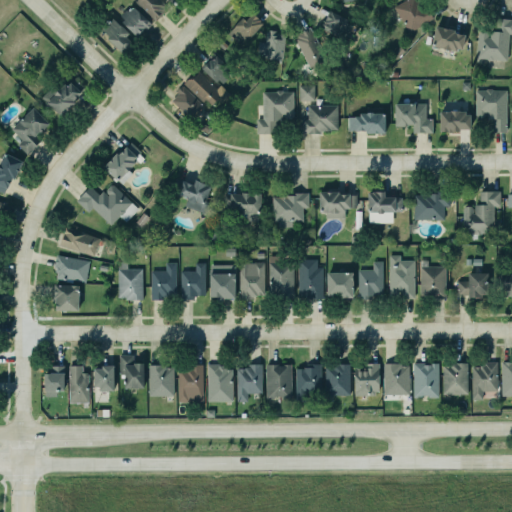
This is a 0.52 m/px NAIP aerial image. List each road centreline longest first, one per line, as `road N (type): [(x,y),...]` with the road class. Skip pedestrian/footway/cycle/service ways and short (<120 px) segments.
road 1 (residential): [(30,0),(125,93),(213,153),(264,164),(511,161)]
road 2 (residential): [(23,430),(20,268),(34,213),(65,159),(221,0)]
road 3 (residential): [(511,328),(20,334)]
road 4 (secondary): [(24,463),(511,461)]
road 5 (secondary): [(511,429),(100,430)]
